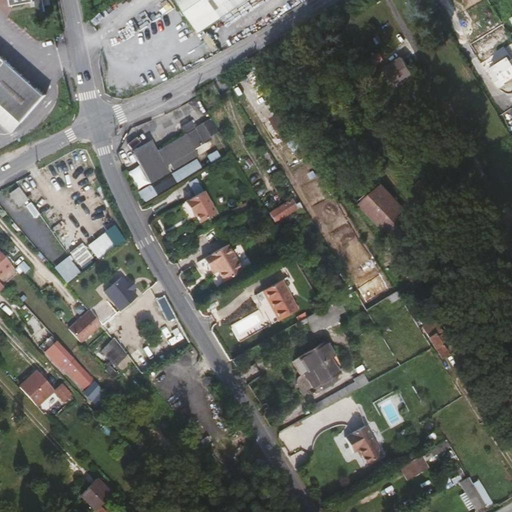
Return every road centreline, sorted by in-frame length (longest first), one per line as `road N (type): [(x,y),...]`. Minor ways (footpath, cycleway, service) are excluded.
road 1 (unclassified): [(309,511),(145,243),(96,124)]
road 2 (tertiary): [(326,0),(150,104),(96,124)]
road 3 (tertiary): [(68,0),(96,124)]
